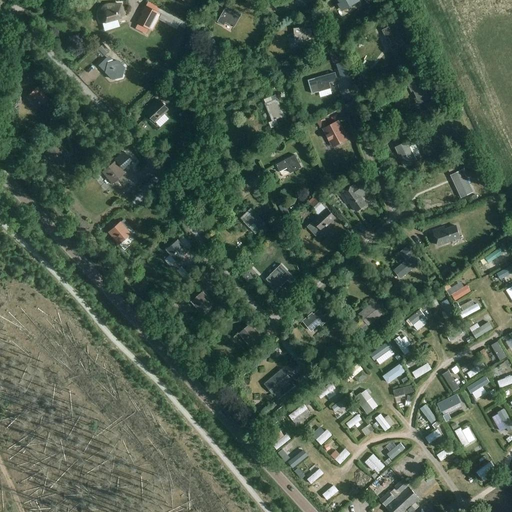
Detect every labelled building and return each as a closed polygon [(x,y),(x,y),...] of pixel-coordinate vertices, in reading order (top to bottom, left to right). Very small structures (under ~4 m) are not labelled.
[(338,0),(344,9),(356,2),(360,0),(359,0),(338,0)] [(99,17),(100,19),(101,22),(104,31),(119,26),(117,18),(123,16),(122,12),(120,4),(109,4),(104,5),(100,8),(98,13),(98,16),(99,17)] [(159,15),(142,6),(139,12),(140,12),(135,22),(151,31),(159,15)] [(227,6),(220,17),(218,22),(224,25),(225,23),(234,27),(242,14),(227,6)] [(395,24),(382,30),(386,38),(388,38),(391,44),(389,45),(392,51),(404,45),(395,24)] [(295,42),(313,41),(319,40),(318,28),(312,29),(305,29),(305,27),(294,28),(295,42)] [(101,53),(106,48),(102,44),(97,49),(101,53)] [(341,60),(338,53),(331,56),(333,63),(341,60)] [(111,81),(122,78),(125,68),(117,60),(107,63),(104,73),(111,81)] [(318,92),(331,88),(330,82),(338,80),(336,72),(315,78),(318,92)] [(420,78),(407,84),(411,92),(413,91),(416,98),(414,99),(417,105),(430,99),(420,78)] [(36,109),(48,98),(38,87),(26,98),(36,109)] [(159,93),(163,98),(168,94),(165,91),(164,89),(163,89),(159,93)] [(172,99),(168,94),(163,98),(168,103),(172,99)] [(264,99),(266,103),(273,121),(285,116),(278,98),(277,99),(275,95),(264,99)] [(155,123),(169,109),(160,99),(146,113),(155,123)] [(431,102),(424,105),(427,111),(429,110),(431,113),(437,110),(434,105),(433,106),(431,102)] [(317,121),(319,127),(327,124),(325,118),(317,121)] [(338,120),(322,129),(332,148),(348,139),(338,120)] [(50,132),(47,128),(42,133),(45,137),(50,132)] [(417,162),(414,157),(420,154),(413,140),(408,142),(408,141),(395,147),(398,155),(400,154),(403,161),(402,162),(404,168),(417,162)] [(56,165),(68,154),(57,142),(45,153),(56,165)] [(121,167),(129,160),(123,152),(114,159),(121,167)] [(290,172),(301,167),(295,155),(276,164),(280,172),(288,168),(290,172)] [(450,172),(458,168),(455,161),(447,165),(450,172)] [(103,172),(108,178),(112,183),(124,173),(114,162),(103,172)] [(464,172),(452,178),(455,186),(457,185),(460,191),(458,192),(461,199),(474,193),(464,172)] [(350,202),(356,212),(366,205),(352,185),(340,194),(347,204),(350,202)] [(331,197),(338,191),(335,186),(327,192),(331,197)] [(316,209),(323,202),(318,197),(311,204),(316,209)] [(290,213),(285,203),(279,206),(284,216),(290,213)] [(250,208),(240,218),(250,227),(254,223),(260,229),(265,224),(250,208)] [(322,231),(336,218),(327,208),(313,221),(322,231)] [(118,244),(130,233),(126,229),(129,226),(123,219),(108,234),(118,244)] [(438,245),(460,237),(456,226),(446,230),(445,227),(433,231),(438,245)] [(348,231),(343,235),(350,245),(355,242),(348,231)] [(177,261),(189,251),(178,239),(167,250),(177,261)] [(406,260),(394,270),(401,278),(422,261),(409,245),(400,252),(406,260)] [(497,265),(493,257),(500,253),(496,247),(479,257),(487,271),(497,265)] [(276,290),(280,286),(280,287),(292,275),(281,264),(270,275),(266,279),(276,290)] [(448,266),(441,272),(445,277),(453,272),(448,266)] [(254,268),(249,272),(253,277),(258,272),(254,268)] [(506,268),(496,271),(500,284),(510,281),(506,268)] [(247,271),(242,275),(248,282),(253,278),(247,271)] [(202,313),(213,303),(202,291),(191,302),(202,313)] [(228,306),(235,301),(231,296),(224,302),(228,306)] [(369,325),(384,313),(375,301),(359,313),(369,325)] [(440,312),(447,309),(444,301),(436,304),(440,312)] [(431,316),(438,311),(435,307),(428,311),(431,316)] [(417,309),(403,321),(409,327),(422,315),(417,309)] [(324,316),(319,310),(314,314),(313,313),(303,321),(311,331),(319,324),(321,327),(331,319),(327,314),(324,316)] [(471,336),(485,330),(481,322),(467,328),(471,336)] [(250,346),(262,335),(251,323),(239,334),(250,346)] [(449,336),(455,347),(464,342),(458,331),(449,336)] [(407,353),(398,335),(389,340),(399,358),(407,353)] [(370,355),(375,360),(389,347),(384,341),(370,355)] [(493,342),(486,345),(495,361),(501,358),(493,342)] [(406,362),(407,363),(409,367),(410,367),(414,364),(411,359),(406,362)] [(351,371),(362,374),(364,366),(354,362),(351,371)] [(394,380),(403,375),(397,365),(388,370),(394,380)] [(447,367),(450,375),(456,372),(452,365),(447,367)] [(507,375),(511,371),(508,365),(503,368),(507,375)] [(491,382),(502,377),(496,366),(486,371),(491,382)] [(440,374),(450,388),(456,383),(453,378),(451,379),(445,370),(440,374)] [(278,389),(291,379),(287,374),(285,376),(281,371),(265,384),(269,390),(275,385),(278,389)] [(241,397),(250,389),(245,385),(237,393),(241,397)] [(296,385),(282,396),(287,402),(301,392),(296,385)] [(407,403),(407,394),(396,394),(397,404),(407,403)] [(358,405),(365,414),(374,407),(367,398),(358,405)] [(339,399),(329,406),(333,412),(343,405),(339,399)] [(442,414),(450,408),(446,401),(437,407),(442,414)] [(302,402),(290,411),(294,417),(306,408),(302,402)] [(443,415),(446,421),(451,419),(448,413),(444,415),(443,415)] [(355,414),(343,423),(347,428),(359,419),(355,414)] [(458,417),(452,419),(455,426),(461,423),(458,417)] [(283,419),(267,429),(271,435),(287,425),(283,419)] [(356,427),(364,430),(367,424),(359,420),(356,427)] [(501,435),(510,429),(504,421),(496,427),(501,435)] [(325,428),(315,439),(321,444),(331,434),(325,428)] [(422,436),(425,443),(437,437),(433,430),(422,436)] [(459,446),(465,444),(461,434),(454,437),(459,446)] [(338,464),(350,452),(344,446),(333,458),(338,464)] [(381,456),(386,452),(383,447),(377,450),(381,456)] [(433,455),(437,461),(450,454),(445,447),(433,455)] [(379,471),(383,466),(370,453),(366,458),(379,471)] [(355,464),(350,470),(364,485),(370,479),(355,464)] [(382,479),(393,483),(396,475),(386,471),(382,479)] [(415,502),(419,498),(402,479),(394,487),(401,494),(386,508),(389,511),(388,511),(404,511),(415,502)] [(337,509),(350,496),(344,490),(331,503),(337,509)] [(385,507),(395,499),(389,492),(379,500),(385,507)] [(424,511),(419,507),(415,502),(404,511),(424,511)]
